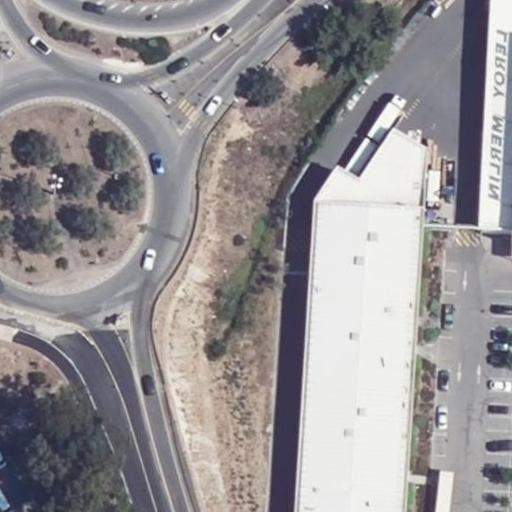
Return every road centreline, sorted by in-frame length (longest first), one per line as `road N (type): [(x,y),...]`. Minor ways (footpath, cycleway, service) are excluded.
road 1 (primary): [(172,178),(218,102),(315,0)]
road 2 (primary): [(260,0),(179,63),(109,89)]
road 3 (motorway): [(225,0),(193,16),(149,23),(55,0)]
road 4 (secondary): [(52,314),(126,427)]
road 5 (secondary): [(126,427),(121,294)]
road 6 (primary): [(121,294),(168,231),(172,178)]
